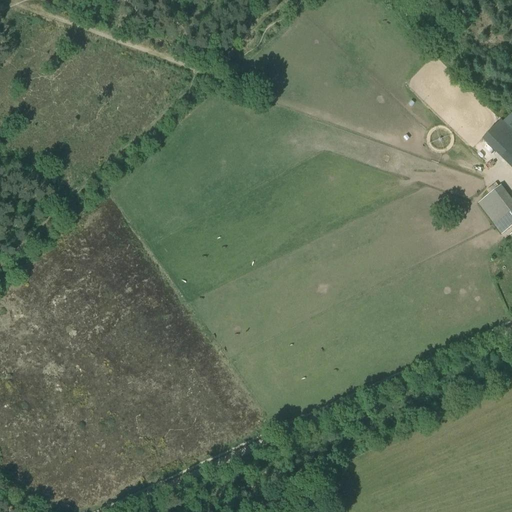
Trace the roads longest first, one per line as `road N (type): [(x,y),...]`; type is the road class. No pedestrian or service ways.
road 1 (track): [(511,325),(110,511)]
road 2 (track): [(217,78),(511,186)]
road 3 (track): [(0,2),(217,78)]
